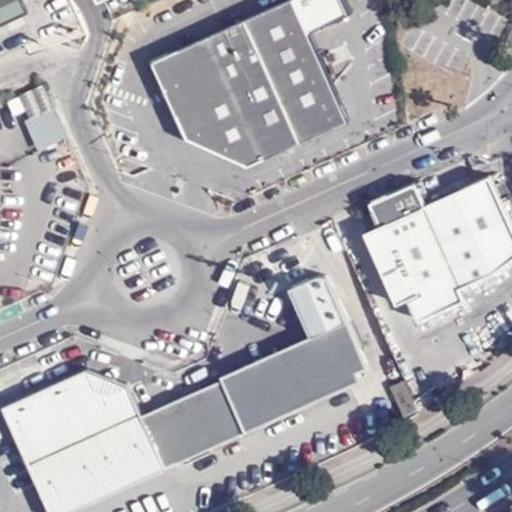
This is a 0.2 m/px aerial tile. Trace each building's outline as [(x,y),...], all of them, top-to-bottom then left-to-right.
[(0,0),(0,26),(33,11),(27,0),(0,0)] [(354,121),(313,29),(356,9),(352,0),(284,0),(156,60),(181,117),(193,141),(251,168),(269,159),(354,121)] [(40,149),(69,135),(55,104),(26,118),(40,149)] [(511,218),(492,174),(426,204),(417,184),(372,205),(381,224),(366,231),(398,302),(410,297),(420,319),(466,298),(461,287),(494,272),(511,259),(511,218)] [(315,338),(224,379),(225,381),(149,416),(145,418),(169,470),(248,434),(249,435),(365,383),(360,373),(371,368),(331,279),(328,277),(325,276),(321,277),(298,288),(293,290),(315,338)] [(109,392),(98,388),(90,369),(4,408),(51,511),(73,511),(169,470),(134,395),(129,398),(118,395),(115,390),(109,392)]
